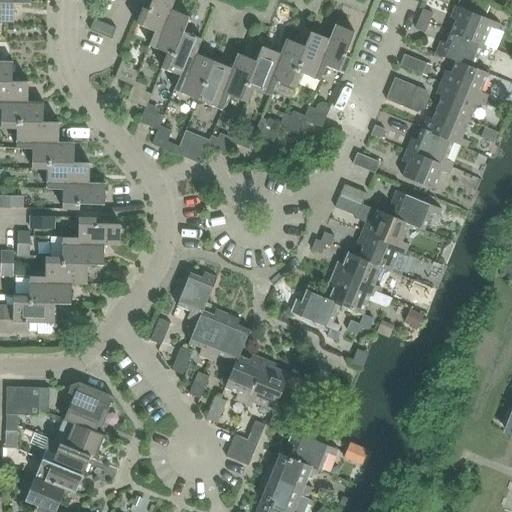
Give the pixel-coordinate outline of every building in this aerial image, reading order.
[(142,7),(136,22),(156,30),(161,33),(171,10),(174,0),(152,0),(148,10),(142,7)] [(477,0),(458,0),(457,5),(484,17),(489,4),(477,0)] [(0,3),(0,23),(13,24),(13,4),(0,3)] [(455,20),(451,31),(483,45),(490,27),(497,30),(500,23),(484,17),(457,5),(455,5),(449,18),(455,20)] [(101,7),(96,20),(117,28),(122,16),(101,7)] [(190,17),(171,10),(161,33),(156,30),(150,45),(155,47),(168,53),(174,55),(184,31),(190,17)] [(423,10),(419,19),(428,23),(432,13),(423,10)] [(90,30),(112,39),(116,28),(94,19),(90,30)] [(419,19),(415,29),(424,32),(428,23),(419,19)] [(319,64),(326,67),(344,74),(351,57),(345,55),(355,32),(336,24),(329,40),(319,64)] [(202,39),(184,31),(174,55),(168,53),(162,68),(168,70),(180,75),(186,78),(196,53),(202,39)] [(481,71),(483,65),(476,62),(483,45),(451,31),(446,43),(440,40),(435,52),(435,53),(455,61),(456,61),(481,71)] [(302,74),(313,78),(320,81),(326,67),(319,64),(329,40),(311,32),(305,46),(295,71),(302,74)] [(289,85),(296,89),(302,74),(295,71),(305,46),(287,39),(281,54),(271,78),(278,81),(289,85)] [(429,60),(432,51),(412,45),(410,54),(429,60)] [(272,96),(278,81),(271,78),(281,54),(263,46),(256,61),(247,85),(254,89),(265,93),(272,96)] [(214,61),(196,53),(186,78),(180,75),(175,89),(181,92),(198,99),(199,100),(215,61),(214,61)] [(256,61),(238,54),(232,68),(222,92),(229,95),(241,100),(248,103),(254,89),(247,85),(256,61)] [(427,64),(405,55),(400,66),(422,75),(427,64)] [(0,81),(13,82),(14,62),(0,61),(0,81)] [(134,87),(136,82),(139,73),(133,70),(135,65),(122,61),(116,80),(133,87),(134,87)] [(232,68),(215,61),(199,100),(216,107),(223,110),(229,95),(222,92),(232,68)] [(455,61),(451,73),(445,70),(440,82),(486,101),(489,95),(481,92),(488,74),(481,71),(456,61),(455,61)] [(427,64),(422,75),(427,77),(432,66),(427,64)] [(395,77),(391,89),(428,104),(430,98),(427,90),(395,77)] [(0,81),(0,109),(2,109),(2,102),(29,103),(29,82),(13,82),(0,81)] [(146,109),(148,104),(152,95),(146,92),(148,88),(136,82),(134,87),(133,87),(127,101),(145,109),(146,109)] [(440,82),(435,94),(441,96),(437,108),(469,121),(476,103),(484,106),(486,101),(440,82)] [(425,110),(428,104),(391,89),(386,100),(417,113),(425,110)] [(44,104),(29,103),(2,102),(2,109),(2,121),(2,129),(18,129),(18,121),(43,122),(44,104)] [(161,127),(165,117),(158,114),(160,110),(148,104),(146,109),(145,109),(139,124),(158,132),(161,127)] [(309,107),(306,116),(304,121),(322,128),(330,109),(319,104),(317,110),(309,107)] [(384,124),(407,135),(415,117),(392,106),(384,124)] [(469,121),(437,108),(432,120),(426,118),(421,129),(454,143),(467,148),(470,141),(462,138),(469,121)] [(285,114),(282,124),(280,128),(298,135),(306,116),(295,112),(292,117),(285,114)] [(261,122),(258,131),(256,135),(274,142),(282,124),(270,119),(268,125),(261,122)] [(60,123),(43,122),(18,121),(18,129),(17,142),(17,149),(32,150),(33,143),(59,143),(60,123)] [(237,129),(233,139),(232,143),(250,150),(258,131),(246,126),(244,132),(237,129)] [(385,130),(375,126),(371,136),(381,140),(385,130)] [(176,156),(179,148),(168,143),(173,132),(161,127),(158,132),(152,146),(176,156)] [(421,129),(416,140),(412,138),(407,150),(452,169),(455,163),(448,160),(454,143),(421,129)] [(212,137),(210,142),(207,151),(225,158),(233,139),(222,134),(220,140),(212,137)] [(192,153),(179,148),(176,156),(201,166),(210,142),(198,138),(192,153)] [(48,163),(74,164),(74,144),(59,143),(33,143),(32,150),(32,162),(32,170),(48,170),(48,163)] [(452,169),(407,150),(401,163),(407,165),(402,177),(435,191),(443,172),(450,175),(452,169)] [(380,163),(358,154),(353,164),(376,174),(380,163)] [(48,163),(48,170),(48,183),(47,191),(63,191),(64,184),(89,185),(90,164),(74,164),(48,163)] [(63,191),(63,197),(63,209),(79,210),(79,205),(104,206),(105,185),(89,185),(64,184),(63,191)] [(362,204),(367,194),(345,185),(340,196),(362,204)] [(442,209),(397,191),(392,204),(396,206),(392,216),(410,224),(425,231),(432,213),(440,216),(442,209)] [(0,195),(0,207),(22,208),(23,196),(0,195)] [(362,204),(340,196),(335,207),(366,220),(361,231),(408,250),(411,245),(403,241),(410,224),(392,216),(362,204)] [(31,227),(55,228),(55,217),(31,216),(31,227)] [(96,219),(80,218),(79,240),(78,246),(105,247),(120,248),(121,226),(96,225),(96,219)] [(362,246),(357,257),(391,270),(398,252),(406,256),(408,250),(361,231),(356,244),(362,246)] [(325,232),(321,242),(326,244),(330,246),(334,236),(325,232)] [(31,234),(19,233),(18,257),(30,258),(31,234)] [(322,254),(326,244),(321,242),(317,240),(313,250),(322,254)] [(511,241),(500,270),(511,275),(511,420),(507,432),(511,434),(511,241)] [(47,264),(89,266),(104,267),(105,247),(63,245),(63,259),(48,258),(47,264)] [(3,252),(2,273),(2,276),(13,277),(15,253),(3,252)] [(338,262),(333,274),(379,292),(381,288),(374,285),(381,268),(390,272),(391,270),(357,257),(348,254),(344,265),(338,262)] [(88,285),(89,266),(47,264),(47,278),(31,277),(30,283),(73,285),(88,285)] [(204,309),(217,277),(217,276),(204,271),(202,277),(191,273),(178,305),(191,310),(187,318),(198,323),(201,314),(204,308),(204,309)] [(333,274),(328,286),(334,288),(329,300),(340,304),(339,304),(362,313),(368,299),(369,295),(377,298),(379,303),(385,306),(389,304),(391,297),(379,292),(333,274)] [(30,283),(30,298),(29,304),(56,305),(72,305),(73,285),(30,283)] [(302,302),(297,300),(292,312),(331,328),(338,331),(341,325),(332,322),(339,304),(340,304),(329,300),(307,291),(302,302)] [(56,326),(56,305),(29,304),(30,298),(15,297),(15,303),(14,306),(0,305),(0,332),(15,333),(16,324),(56,326)] [(204,308),(201,314),(198,323),(189,344),(202,349),(199,356),(210,360),(229,312),(218,307),(215,313),(204,309),(204,308)] [(412,308),(406,320),(416,325),(422,313),(412,308)] [(239,323),(242,317),(229,312),(210,360),(216,362),(219,355),(236,362),(239,354),(240,354),(251,328),(250,328),(239,323)] [(363,314),(359,324),(360,325),(369,328),(373,318),(363,314)] [(161,318),(151,340),(163,345),(172,323),(161,318)] [(383,320),(379,330),(388,333),(392,323),(383,320)] [(360,325),(359,324),(351,321),(347,330),(357,334),(360,325)] [(331,328),(327,336),(337,340),(340,332),(338,331),(331,328)] [(182,348),(173,371),(184,376),(194,352),(182,348)] [(235,401),(246,405),(265,358),(253,354),(251,359),(240,354),(239,354),(236,362),(225,388),(238,393),(235,401)] [(277,363),(265,358),(246,405),(251,408),(255,400),(272,407),(280,390),(286,375),(286,373),(275,369),(277,363)] [(199,372),(190,394),(201,398),(210,376),(199,372)] [(297,379),(286,375),(280,390),(291,394),(297,379)] [(60,401),(64,381),(47,378),(44,399),(60,401)] [(101,434),(108,416),(110,410),(98,405),(104,392),(79,382),(71,385),(68,393),(74,395),(71,401),(64,420),(74,424),(74,423),(100,434),(101,434)] [(6,414),(18,415),(18,387),(7,387),(6,414)] [(18,415),(28,415),(28,387),(18,387),(18,415)] [(28,415),(38,415),(38,409),(39,387),(28,387),(28,415)] [(215,397),(207,419),(218,423),(227,402),(215,397)] [(96,459),(97,457),(106,437),(106,436),(101,434),(100,434),(74,423),(74,424),(64,420),(55,440),(66,444),(65,445),(92,456),(91,457),(96,459)] [(256,421),(252,430),(262,434),(265,424),(256,421)] [(239,426),(236,435),(247,439),(249,440),(252,432),(239,426)] [(17,430),(6,430),(6,444),(6,448),(17,448),(17,430)] [(252,432),(249,440),(258,443),(262,434),(252,430),(252,432)] [(294,446),(289,457),(322,470),(329,453),(336,456),(339,449),(293,431),(288,443),(294,446)] [(227,456),(238,461),(247,439),(236,435),(227,456)] [(43,458),(53,461),(84,474),(91,457),(92,456),(65,445),(66,444),(55,440),(49,437),(45,447),(47,449),(43,458)] [(249,465),(258,443),(249,440),(247,439),(238,461),(249,465)] [(351,446),(346,457),(361,463),(366,452),(351,446)] [(270,462),(264,474),(310,493),(312,487),(306,485),(312,468),(321,471),(322,470),(289,457),(279,454),(275,464),(270,462)] [(76,493),(84,474),(53,461),(43,458),(35,479),(65,491),(66,489),(76,493)] [(308,497),(310,493),(264,474),(260,485),(266,488),(261,500),(290,511),(308,511),(314,500),(308,497)] [(34,511),(56,511),(65,491),(35,479),(26,500),(38,505),(35,511),(34,511)] [(312,487),(310,493),(317,496),(319,489),(312,486),(312,487)] [(343,498),(340,506),(347,508),(347,507),(350,500),(343,498)] [(258,511),(290,511),(261,500),(256,511),(258,511)]
